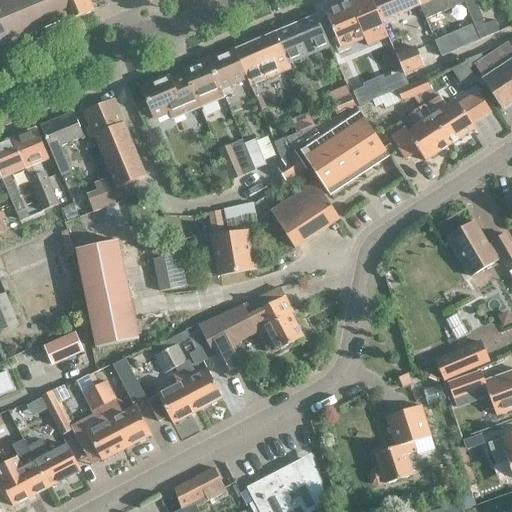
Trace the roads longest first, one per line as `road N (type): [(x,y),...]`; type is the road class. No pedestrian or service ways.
road 1 (residential): [(87,511),(335,377),(367,251),(511,149)]
road 2 (secondary): [(0,99),(129,37),(197,20),(234,0)]
